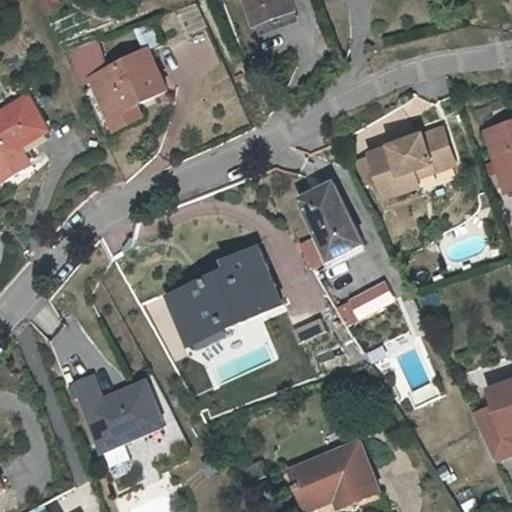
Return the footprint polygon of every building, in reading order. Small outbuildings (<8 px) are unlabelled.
[(59,0),(41,0),(48,16),(64,10),(59,0)] [(295,0),(252,0),(264,31),(302,18),(295,0)] [(110,105),(140,90),(165,78),(147,40),(108,59),(99,38),(87,43),(72,48),(81,71),(92,66),(110,105)] [(146,102),(140,90),(110,105),(115,117),(146,102)] [(32,99),(0,117),(0,162),(51,133),(32,99)] [(511,123),(496,129),(511,181),(511,180),(511,123)] [(446,126),(373,150),(387,194),(422,183),(420,175),(457,164),(446,126)] [(343,185),(310,200),(339,262),(372,248),(343,185)] [(314,239),(302,246),(317,271),(329,265),(314,239)] [(170,297),(193,350),(292,306),(265,246),(230,261),(234,268),(170,297)] [(390,282),(342,308),(353,330),(402,304),(390,282)] [(122,438),(163,420),(149,382),(105,400),(95,376),(76,383),(101,447),(103,446),(122,438)] [(511,456),(511,385),(485,396),(478,380),(456,388),(493,464),(511,456)] [(165,426),(163,420),(122,438),(125,443),(165,426)] [(125,443),(122,438),(103,446),(115,474),(119,475),(132,470),(134,465),(125,443)] [(360,440),(299,474),(308,490),(304,492),(314,511),(319,511),(344,499),(349,507),(385,487),(360,440)] [(0,465),(0,499),(14,492),(0,465)]
